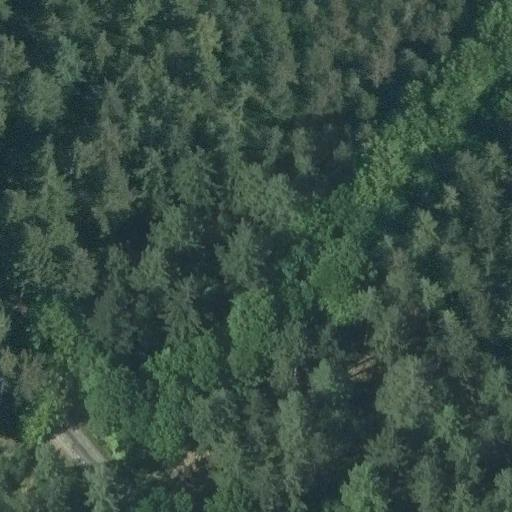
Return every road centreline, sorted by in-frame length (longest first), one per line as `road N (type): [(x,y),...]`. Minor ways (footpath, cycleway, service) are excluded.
road 1 (track): [(209,511),(158,448),(156,423),(166,407),(511,109)]
road 2 (tertiary): [(132,511),(0,358)]
